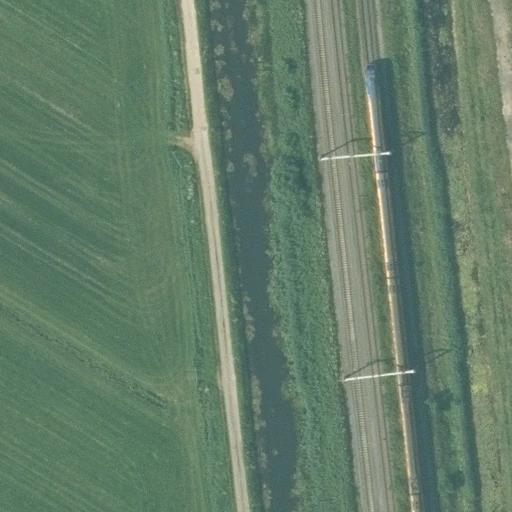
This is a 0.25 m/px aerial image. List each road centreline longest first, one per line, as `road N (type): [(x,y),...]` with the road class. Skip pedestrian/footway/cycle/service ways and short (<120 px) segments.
road 1 (track): [(459,428),(409,0)]
road 2 (unclassified): [(243,511),(204,148)]
road 3 (track): [(204,148),(190,0)]
